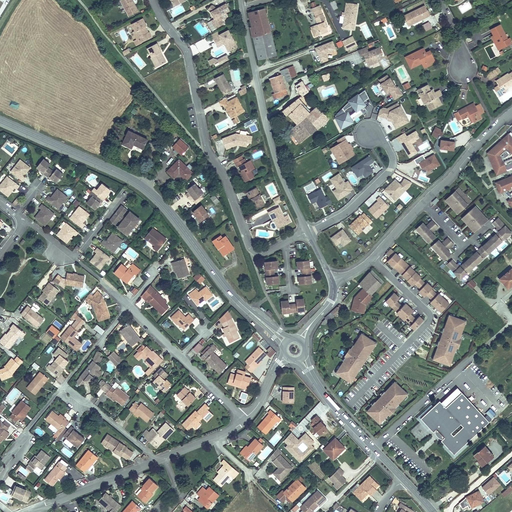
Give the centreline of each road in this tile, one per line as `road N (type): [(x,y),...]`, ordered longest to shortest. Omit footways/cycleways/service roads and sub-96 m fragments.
road 1 (residential): [(307,232),(265,251),(252,247),(210,154),(184,49),(153,0)]
road 2 (tertiary): [(236,299),(141,184),(0,119)]
road 3 (residential): [(331,281),(371,259),(511,112)]
road 4 (residential): [(307,232),(273,150),(244,6)]
road 5 (tertiary): [(312,376),(433,511)]
road 6 (residential): [(246,418),(130,305)]
road 7 (residential): [(307,232),(355,207),(391,175),(389,147),(372,133)]
road 8 (residential): [(35,510),(158,458)]
road 9 (residential): [(22,222),(73,258),(115,202)]
road 10 (residential): [(64,383),(158,458)]
